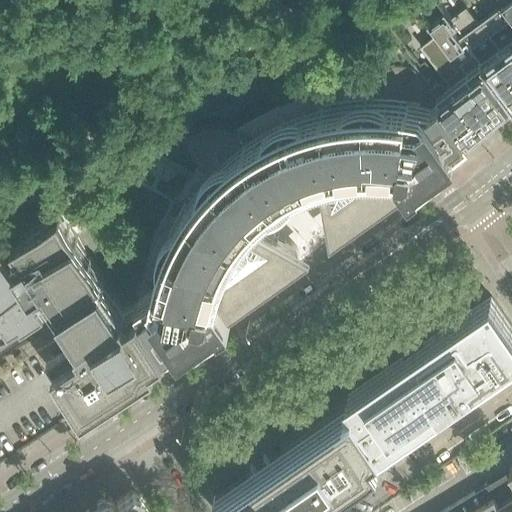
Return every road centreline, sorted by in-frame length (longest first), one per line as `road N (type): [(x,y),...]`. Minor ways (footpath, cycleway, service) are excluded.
road 1 (tertiary): [(125,430),(406,245)]
road 2 (tertiary): [(3,511),(125,430)]
